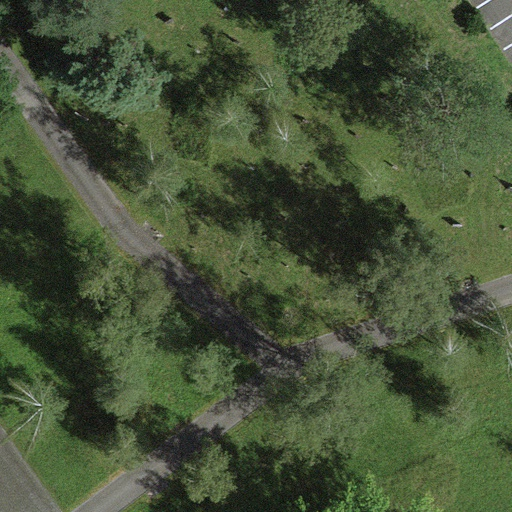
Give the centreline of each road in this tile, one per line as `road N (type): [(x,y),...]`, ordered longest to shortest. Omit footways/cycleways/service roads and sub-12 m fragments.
road 1 (track): [(76,511),(291,362),(511,292)]
road 2 (track): [(0,38),(131,238),(291,362)]
